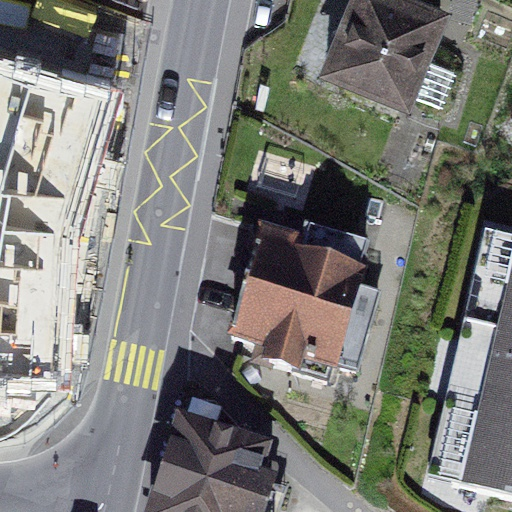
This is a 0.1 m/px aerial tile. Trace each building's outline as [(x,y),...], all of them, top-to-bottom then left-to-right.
[(0,0),(0,338),(62,338),(68,158),(101,31),(8,0),(0,0)] [(447,18),(406,0),(309,0),(284,67),(393,116),(447,18)] [(370,270),(256,237),(222,353),(336,386),(370,270)] [(511,511),(511,246),(473,237),(409,489),(500,511),(511,511)] [(261,511),(276,469),(255,462),(260,449),(194,426),(164,511),(261,511)]
